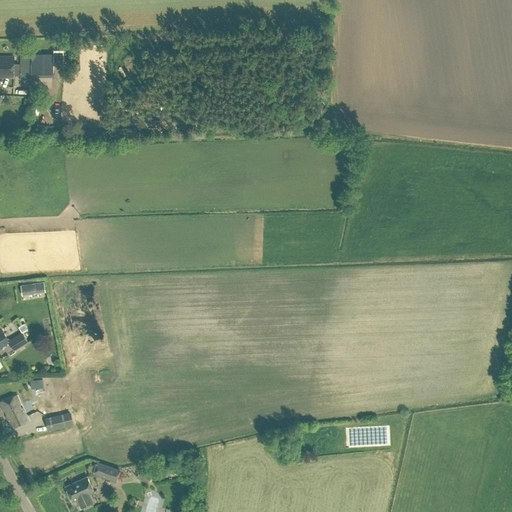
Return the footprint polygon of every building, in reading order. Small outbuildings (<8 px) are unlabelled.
[(21,53),(21,64),(20,75),(20,78),(32,79),(32,76),(48,76),(49,54),(21,53)] [(15,75),(20,75),(21,64),(15,64),(15,56),(0,55),(0,77),(15,78),(15,75)] [(21,286),(22,296),(37,294),(36,283),(21,286)] [(14,337),(4,321),(0,323),(0,349),(10,344),(14,350),(28,342),(22,332),(14,337)] [(24,324),(19,327),(22,332),(27,329),(24,324)] [(5,371),(11,368),(6,360),(0,362),(5,371)] [(116,380),(116,370),(105,370),(104,379),(116,380)] [(21,406),(17,395),(1,402),(5,412),(7,411),(9,415),(7,416),(13,430),(30,423),(22,406),(21,406)] [(37,403),(41,413),(55,408),(51,398),(37,403)] [(48,431),(74,424),(71,412),(45,418),(48,431)] [(116,482),(120,471),(97,463),(93,474),(116,482)] [(147,483),(151,475),(140,469),(136,477),(147,483)] [(93,503),(89,495),(94,493),(87,477),(66,487),(73,503),(77,500),(81,508),(93,503)]
